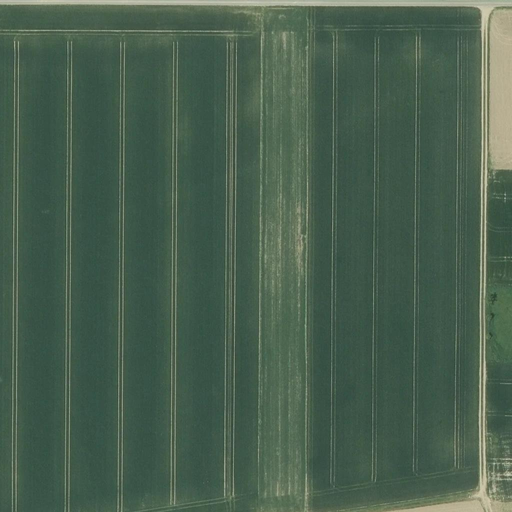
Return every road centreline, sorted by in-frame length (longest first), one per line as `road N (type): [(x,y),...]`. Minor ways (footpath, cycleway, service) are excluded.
road 1 (track): [(0,1),(511,3)]
road 2 (track): [(488,511),(481,493),(483,3)]
road 3 (track): [(361,511),(481,493)]
